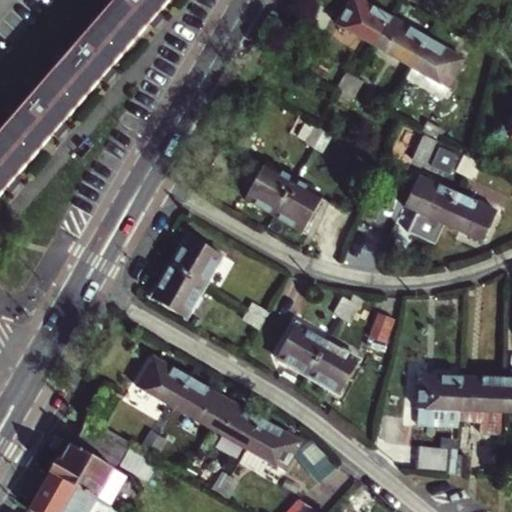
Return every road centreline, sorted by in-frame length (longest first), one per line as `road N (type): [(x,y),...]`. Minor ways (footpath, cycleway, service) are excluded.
road 1 (residential): [(98,287),(301,413),(423,511)]
road 2 (residential): [(511,258),(420,283),(344,278),(279,253),(159,181)]
road 3 (primary): [(159,181),(262,0)]
road 4 (primary): [(234,0),(135,169)]
road 5 (primary): [(98,287),(159,181)]
